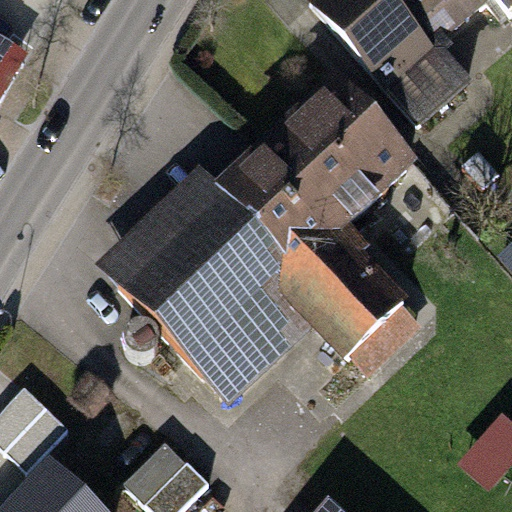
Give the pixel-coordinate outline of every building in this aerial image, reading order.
[(511,0),(340,0),(327,12),(440,138),(495,90),(482,76),(511,49),(511,0)] [(211,172),(111,273),(242,403),(321,324),(376,378),(437,316),(374,254),(451,177),(354,81),(238,198),(211,172)] [(72,434),(31,390),(0,418),(0,447),(27,477),(72,434)] [(468,474),(500,499),(511,483),(511,426),(507,423),(468,474)] [(151,511),(194,511),(215,490),(170,449),(130,493),(151,511)] [(102,511),(57,467),(11,511),(102,511)]
